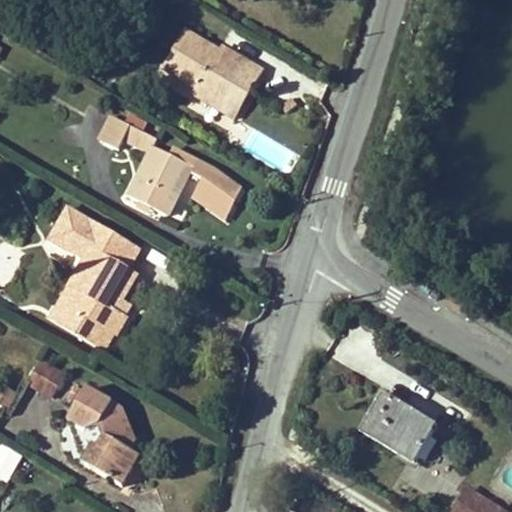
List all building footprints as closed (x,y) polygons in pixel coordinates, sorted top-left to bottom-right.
[(235,93),(251,103),(270,72),(242,55),(238,63),(193,36),(171,72),(201,90),(228,105),(235,93)] [(239,123),(251,103),(235,93),(228,105),(201,90),(196,98),(239,123)] [(95,147),(114,157),(122,143),(148,160),(128,202),(165,223),(188,178),(202,187),(194,205),(225,225),(245,192),(176,153),(171,161),(157,153),(160,148),(130,130),(111,119),(95,147)] [(115,313),(121,302),(136,277),(126,270),(136,252),(88,225),(68,253),(84,263),(69,290),(76,294),(64,314),(82,324),(74,337),(96,349),(106,332),(115,337),(125,319),(115,313)] [(50,322),(74,337),(82,324),(64,314),(76,294),(69,290),(50,322)] [(132,308),(121,302),(115,313),(125,319),(132,308)] [(105,354),(115,337),(106,332),(96,349),(105,354)] [(68,379),(45,366),(32,387),(56,401),(68,379)] [(0,402),(12,407),(19,390),(3,384),(0,389),(0,402)] [(138,442),(123,409),(111,402),(107,409),(83,395),(67,422),(82,470),(120,491),(140,457),(132,453),(138,442)] [(435,426),(385,395),(362,433),(411,464),(435,426)] [(3,443),(0,448),(0,478),(8,483),(25,456),(3,443)] [(504,511),(469,494),(459,511),(504,511)]
